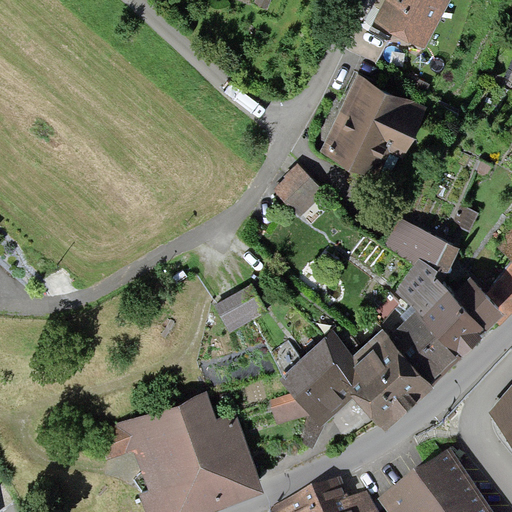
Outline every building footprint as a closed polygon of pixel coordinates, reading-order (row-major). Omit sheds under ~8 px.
[(386,0),(375,23),(423,46),(444,0),(386,0)] [(357,72),(324,148),(376,171),(386,148),(401,155),(425,102),(357,72)] [(298,165),(273,187),(307,226),(332,204),(298,165)] [(417,301),(462,342),(487,316),(456,284),(443,273),(460,240),(399,215),(383,241),(414,263),(398,286),(417,301)] [(511,230),(498,247),(511,258),(511,230)] [(511,262),(491,287),(505,300),(490,313),(500,323),(511,310),(511,262)] [(456,284),(487,316),(490,313),(505,300),(491,287),(472,269),(456,284)] [(246,285),(213,304),(227,328),(260,309),(246,285)] [(396,323),(436,365),(462,342),(417,301),(396,323)] [(332,325),(282,372),(299,390),(315,408),(322,414),(324,412),(358,381),(385,410),(436,365),(396,323),(388,315),(354,348),(332,325)] [(511,383),(488,412),(511,435),(511,383)] [(206,389),(102,430),(112,455),(135,445),(151,486),(141,490),(150,511),(167,511),(172,510),(172,511),(179,511),(264,479),(235,407),(216,414),(206,389)] [(315,408),(299,390),(270,399),(277,421),(308,411),(315,408)] [(315,408),(308,411),(302,438),(314,443),(328,419),(324,412),(322,414),(315,408)] [(490,511),(450,452),(380,499),(388,511),(490,511)] [(377,511),(368,490),(349,498),(341,479),(271,508),(272,511),(377,511)]
